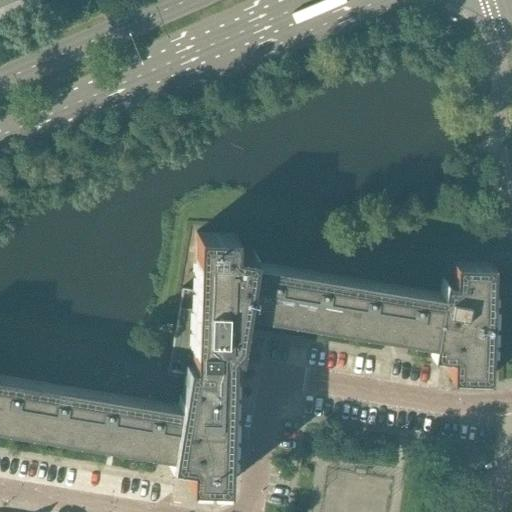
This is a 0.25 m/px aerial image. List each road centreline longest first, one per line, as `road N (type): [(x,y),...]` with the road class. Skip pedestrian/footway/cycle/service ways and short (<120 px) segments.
road 1 (residential): [(246,511),(271,379),(462,406),(511,401)]
road 2 (secondary): [(0,134),(314,0)]
road 3 (secondary): [(186,0),(0,79)]
